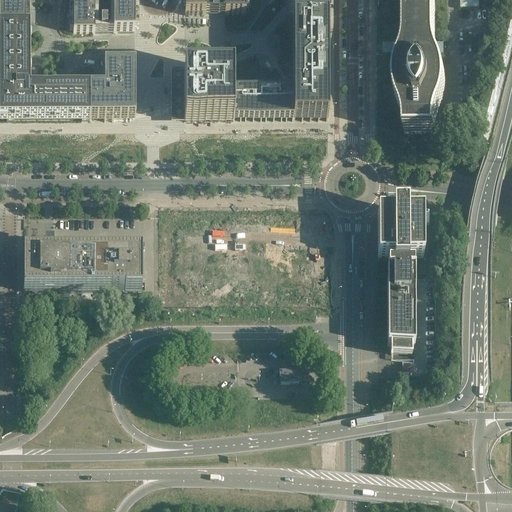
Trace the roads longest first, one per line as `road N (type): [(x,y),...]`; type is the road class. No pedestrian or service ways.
road 1 (motorway): [(511,97),(485,233),(479,384)]
road 2 (tertiary): [(22,186),(265,186)]
road 3 (secondary): [(442,414),(203,452)]
road 4 (secondary): [(191,477),(431,498)]
road 5 (secondary): [(203,452),(0,457)]
road 6 (secondary): [(157,335),(112,347),(37,431),(0,448)]
road 7 (secondary): [(203,452),(144,440),(117,409),(116,376),(157,335)]
road 8 (secondary): [(5,477),(191,477)]
road 9 (tertiary): [(353,511),(353,338)]
road 10 (unclassified): [(352,163),(351,0)]
road 11 (secondary): [(157,335),(303,333)]
